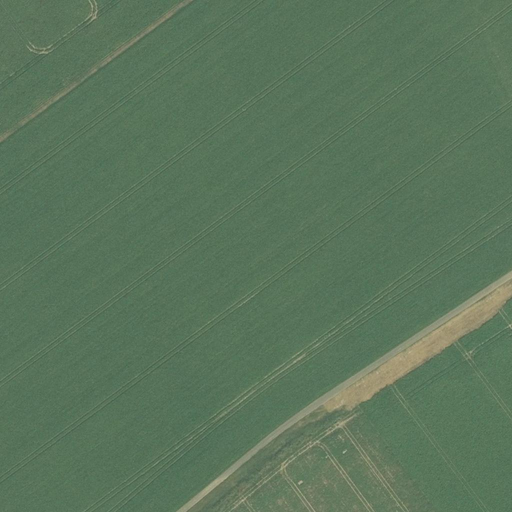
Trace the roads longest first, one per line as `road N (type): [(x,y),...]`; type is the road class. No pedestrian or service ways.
road 1 (unclassified): [(183,511),(281,428),(511,278)]
road 2 (track): [(0,142),(192,0)]
